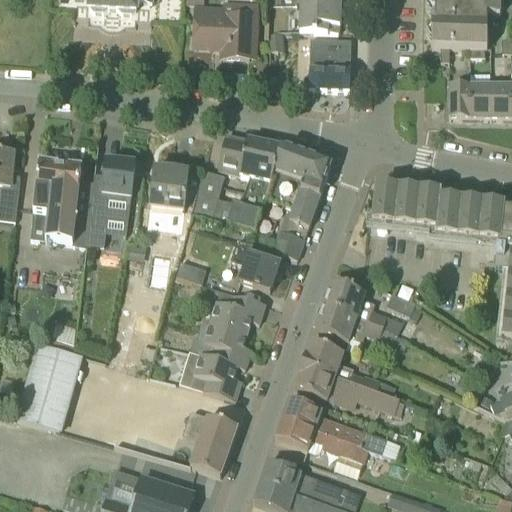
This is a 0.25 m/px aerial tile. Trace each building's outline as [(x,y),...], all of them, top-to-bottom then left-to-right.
[(94,17),(103,18),(108,14),(118,14),(122,19),(131,19),(136,15),(136,6),(153,7),(153,0),(89,0),(89,13),(94,17)] [(204,9),(204,0),(188,0),(188,8),(204,9)] [(431,0),(432,54),(441,54),(450,54),(470,54),(485,54),(487,54),(487,28),(481,28),(481,19),(500,19),(500,8),(487,8),(487,0),(431,0)] [(300,6),(300,36),(300,37),(339,38),(339,30),(340,30),(340,7),(300,6)] [(249,65),(250,47),(255,48),(257,22),(223,20),(223,15),(196,14),(194,53),(227,55),(227,64),(249,65)] [(269,37),(269,54),(282,54),(282,37),(269,37)] [(351,47),(338,46),(311,45),(309,96),(349,97),(351,47)] [(501,59),(510,59),(510,45),(501,45),(501,59)] [(441,68),(449,68),(450,68),(450,54),(441,54),(441,68)] [(485,54),(470,54),(470,63),(485,63),(485,54)] [(470,126),(470,91),(449,91),(449,126),(451,126),(451,123),(459,123),(459,126),(470,126)] [(489,126),(491,126),(490,91),(470,91),(470,126),(481,126),(481,123),(489,123),(489,126)] [(500,126),(511,126),(511,91),(490,91),(491,126),(492,126),(492,123),(500,123),(500,126)] [(255,236),(266,204),(282,153),(247,146),(246,149),(225,145),(220,175),(240,179),(240,180),(252,183),(243,210),(234,208),(233,208),(217,204),(224,181),(203,175),(192,217),(227,227),(255,236)] [(294,214),(291,221),(285,239),(280,237),(273,256),(297,265),(303,250),(308,234),(329,175),(326,169),(282,153),(266,204),(294,214)] [(0,192),(11,194),(15,159),(0,156),(0,192)] [(89,225),(75,224),(81,172),(39,168),(31,244),(73,250),(72,252),(86,253),(86,250),(89,225)] [(104,220),(129,222),(135,172),(105,168),(103,184),(93,183),(89,225),(86,250),(101,252),(104,220)] [(184,214),(186,198),(188,178),(169,176),(168,180),(154,179),(150,210),(184,214)] [(494,275),(503,276),(495,345),(501,345),(502,340),(506,298),(511,256),(511,255),(511,214),(504,214),(504,210),(493,209),(493,210),(491,213),(483,212),(483,207),(472,206),(471,207),(470,211),(462,210),(462,205),(451,204),(450,205),(449,208),(440,207),(442,198),(439,197),(439,202),(430,201),(429,198),(429,196),(409,194),(409,195),(407,199),(399,198),(399,193),(388,192),(388,193),(386,196),(375,195),(372,227),(435,234),(435,239),(497,246),(494,275)] [(240,286),(251,290),(270,297),(279,270),(250,260),(253,252),(238,247),(231,266),(245,271),(240,286)] [(511,255),(511,256),(506,298),(502,340),(511,341),(511,255)] [(127,265),(125,278),(136,280),(138,266),(127,265)] [(201,290),(206,275),(180,268),(175,282),(201,290)] [(325,308),(324,312),(397,338),(401,327),(373,317),(375,309),(363,305),(365,300),(332,288),(328,301),(326,302),(325,306),(325,308)] [(217,308),(210,328),(247,340),(251,327),(259,330),(261,322),(265,310),(212,293),(208,305),(217,308)] [(392,299),(386,311),(410,322),(415,309),(392,299)] [(315,336),(348,348),(350,343),(362,348),(365,340),(368,341),(404,354),(407,347),(396,341),(397,338),(324,312),(322,316),(320,318),(319,322),(319,324),(315,336)] [(75,352),(77,329),(55,327),(53,350),(75,352)] [(243,352),(247,340),(210,328),(204,349),(216,353),(212,364),(237,372),(245,375),(251,355),(243,352)] [(311,347),(302,371),(375,397),(379,385),(363,380),(363,381),(348,376),(349,372),(340,369),(344,359),(311,347)] [(37,351),(19,428),(64,438),(82,361),(37,351)] [(156,360),(129,352),(122,376),(149,384),(156,360)] [(179,389),(202,397),(235,407),(241,387),(233,384),(237,372),(212,364),(189,356),(179,389)] [(398,405),(390,402),(375,397),(302,371),(294,394),(353,415),(356,407),(393,420),(398,405)] [(282,425),(368,455),(381,460),(386,445),(350,432),(349,436),(319,425),(322,417),(289,405),(282,425)] [(511,426),(511,408),(503,412),(499,405),(490,409),(494,420),(511,427),(511,426)] [(201,447),(197,458),(195,465),(191,472),(220,482),(237,433),(196,418),(192,420),(187,435),(188,436),(198,440),(196,445),(201,447)] [(339,461),(363,470),(368,455),(282,425),(276,445),(308,456),(311,448),(323,452),(324,450),(341,456),(339,461)] [(511,426),(511,427),(503,443),(510,440),(511,446),(511,426)] [(300,478),(286,474),(267,467),(260,488),(324,510),(329,511),(353,511),(354,511),(343,508),(344,503),(328,497),(329,495),(303,486),(302,489),(297,487),(300,478)] [(189,511),(193,500),(179,496),(184,481),(159,473),(154,489),(141,484),(131,511),(127,511),(106,505),(103,511),(189,511)] [(329,511),(324,510),(260,488),(254,508),(263,511),(329,511)] [(428,511),(429,510),(404,502),(400,511),(428,511)]
